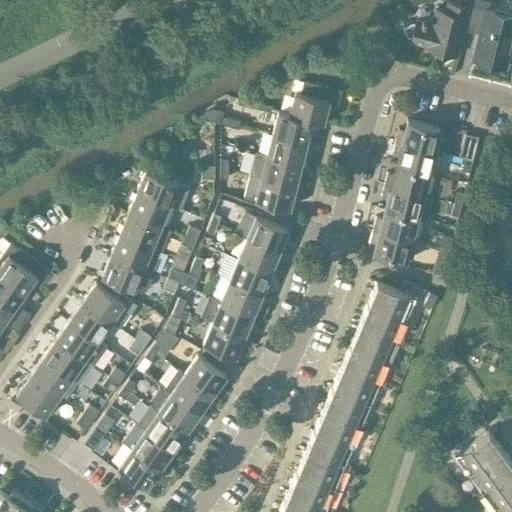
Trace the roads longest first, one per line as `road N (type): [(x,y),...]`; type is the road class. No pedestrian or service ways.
road 1 (residential): [(511,101),(382,74),(335,249),(260,416),(193,511)]
road 2 (residential): [(0,369),(96,213)]
road 3 (unclassified): [(0,75),(153,0)]
road 4 (residential): [(106,511),(0,439)]
